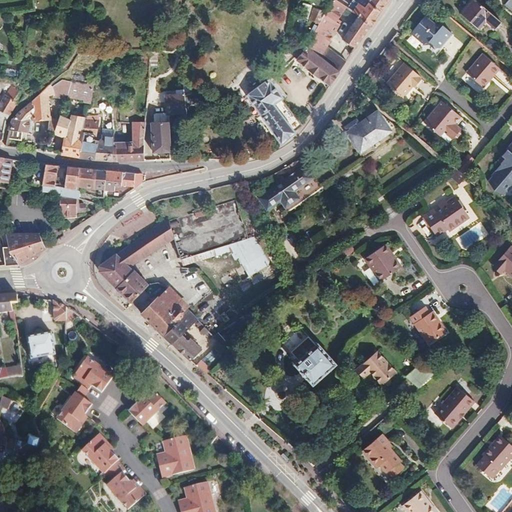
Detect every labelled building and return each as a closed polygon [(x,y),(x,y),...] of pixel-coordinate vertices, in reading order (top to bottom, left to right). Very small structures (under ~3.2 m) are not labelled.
[(305,48),(318,57),(326,46),(341,22),(339,21),(342,17),(339,16),(345,7),(335,0),(333,0),(323,17),(314,33),(305,48)] [(386,0),(369,0),(364,8),(357,3),(354,8),(351,6),(349,10),(358,16),(369,25),(386,0)] [(493,28),(499,22),(473,0),(471,0),(459,14),(476,29),(483,19),(493,28)] [(314,33),(323,17),(315,13),(306,28),(314,33)] [(369,25),(358,16),(343,39),(354,47),(369,25)] [(434,20),(430,25),(422,18),(408,35),(420,45),(427,45),(428,44),(432,48),(438,47),(450,33),(434,20)] [(339,70),(346,60),(326,46),(318,57),(339,70)] [(318,57),(305,48),(296,61),(330,84),(339,70),(318,57)] [(482,55),(466,74),(483,88),(490,81),(488,79),(492,75),(493,77),(499,70),(482,55)] [(419,79),(419,78),(404,64),(386,84),(402,99),(412,87),(414,88),(420,81),(419,79)] [(20,78),(22,72),(10,69),(9,75),(20,78)] [(17,83),(0,75),(0,88),(6,91),(0,99),(0,145),(6,119),(24,92),(18,90),(17,83)] [(27,133),(27,130),(29,118),(33,119),(33,121),(49,119),(48,98),(53,96),(53,99),(65,102),(67,96),(72,81),(62,78),(51,87),(49,84),(13,118),(10,128),(7,139),(21,142),(22,132),(27,133)] [(72,81),(67,96),(83,99),(83,104),(89,105),(93,86),(92,78),(91,78),(85,84),(72,81)] [(274,105),(282,99),(283,97),(269,79),(245,98),(281,143),(295,132),(294,131),(274,105)] [(190,94),(182,97),(183,110),(203,99),(200,91),(190,94)] [(183,110),(182,97),(182,94),(164,95),(165,116),(167,116),(183,115),(183,110)] [(113,115),(115,115),(116,105),(113,105),(112,95),(105,95),(104,104),(103,104),(102,109),(88,108),(87,116),(101,115),(105,115),(113,115)] [(302,124),(282,99),(274,105),(294,131),(302,124)] [(446,107),(441,103),(422,124),(435,136),(440,130),(445,135),(444,136),(450,141),(452,139),(455,139),(457,136),(457,134),(458,133),(459,132),(453,127),(460,119),(449,110),(448,112),(445,109),(446,107)] [(363,140),(366,145),(368,144),(388,129),(376,113),(369,119),(367,116),(358,122),(355,118),(348,123),(351,128),(347,131),(346,131),(354,144),(356,145),(363,140)] [(62,154),(78,157),(86,117),(83,117),(73,115),(71,118),(60,115),(57,124),(54,132),(53,133),(64,137),(62,154)] [(78,157),(101,159),(103,137),(98,141),(95,141),(98,119),(86,117),(78,157)] [(132,145),(113,145),(112,161),(144,160),(142,146),(145,121),(135,120),(132,145)] [(54,132),(57,124),(49,121),(46,129),(54,132)] [(151,121),(151,151),(167,151),(167,122),(151,121)] [(103,135),(103,137),(101,159),(112,161),(113,145),(114,136),(103,135)] [(370,147),(368,144),(366,145),(363,140),(356,145),(354,144),(352,145),(358,155),(370,147)] [(511,144),(496,163),(501,167),(497,171),(495,172),(493,174),(491,177),(491,178),(487,183),(493,192),(502,197),(511,187),(511,184),(511,183),(511,144)] [(313,151),(318,158),(322,155),(316,148),(313,151)] [(465,156),(453,170),(455,172),(460,176),(472,162),(465,156)] [(0,157),(0,182),(7,183),(12,159),(0,157)] [(43,184),(54,185),(57,166),(44,165),(41,184),(43,184)] [(66,186),(79,187),(79,168),(68,167),(66,186)] [(301,167),(282,179),(273,184),(267,188),(253,197),(261,209),(275,201),(279,207),(293,199),(289,192),(309,179),(301,167)] [(79,168),(79,187),(97,189),(97,196),(104,197),(104,188),(106,171),(79,168)] [(106,171),(104,188),(116,189),(117,184),(134,185),(134,188),(142,183),(142,174),(106,171)] [(447,177),(458,186),(464,179),(460,176),(455,172),(447,177)] [(272,181),(273,184),(282,179),(280,176),(272,181)] [(60,193),(60,186),(54,185),(43,184),(42,191),(60,193)] [(78,205),(79,187),(66,186),(60,186),(60,193),(59,215),(61,215),(78,214),(78,211),(84,212),(85,206),(78,205)] [(456,196),(447,202),(439,207),(434,210),(433,208),(422,215),(436,236),(447,229),(448,230),(469,217),(456,196)] [(241,198),(165,221),(174,236),(179,255),(233,239),(244,276),(265,270),(265,267),(267,266),(257,233),(252,235),(241,198)] [(437,203),(439,207),(447,202),(444,198),(437,203)] [(124,295),(141,278),(131,267),(174,236),(165,221),(96,268),(124,295)] [(10,248),(3,249),(5,267),(19,266),(45,249),(43,232),(9,234),(10,248)] [(337,251),(342,257),(357,248),(352,241),(337,251)] [(381,281),(399,269),(387,252),(390,250),(386,244),(365,258),(381,281)] [(511,248),(511,247),(494,268),(502,274),(505,271),(511,276),(511,248)] [(390,250),(387,252),(399,269),(401,267),(390,250)] [(366,273),(375,285),(381,281),(371,269),(366,273)] [(133,303),(150,287),(141,278),(124,295),(133,303)] [(182,306),(170,288),(160,298),(158,297),(142,314),(163,335),(179,318),(178,317),(184,311),(183,310),(186,307),(184,303),(182,306)] [(0,313),(13,312),(12,303),(18,303),(17,294),(0,295),(0,313)] [(133,305),(136,308),(147,296),(145,294),(133,305)] [(54,322),(66,321),(65,307),(64,307),(53,302),(54,322)] [(431,306),(429,308),(425,302),(410,311),(427,338),(444,327),(431,306)] [(163,335),(190,360),(202,348),(185,331),(198,318),(187,307),(186,307),(183,310),(184,311),(178,317),(179,318),(163,335)] [(231,325),(240,317),(232,309),(224,317),(231,325)] [(202,330),(205,333),(208,331),(210,329),(199,319),(198,321),(200,323),(198,324),(203,328),(202,330)] [(221,340),(215,346),(216,348),(221,343),(227,337),(220,330),(214,333),(221,340)] [(52,333),(29,338),(32,360),(56,355),(52,333)] [(319,344),(317,346),(310,338),(291,355),(298,362),(295,365),(313,386),(337,364),(319,344)] [(228,350),(221,343),(216,348),(223,355),(228,350)] [(389,380),(389,379),(396,373),(377,351),(356,370),(363,379),(369,373),(381,386),(387,386),(389,384),(389,380)] [(83,384),(85,382),(91,387),(101,394),(113,378),(87,358),(73,377),(83,384)] [(419,362),(409,373),(423,386),(434,376),(419,362)] [(25,377),(24,368),(1,371),(0,372),(0,380),(5,380),(19,377),(25,377)] [(81,386),(76,393),(83,399),(88,391),(81,386)] [(458,418),(468,407),(470,409),(476,402),(458,387),(434,414),(453,430),(461,420),(458,418)] [(148,388),(141,395),(143,398),(137,404),(127,413),(142,427),(165,405),(148,388)] [(0,398),(7,403),(10,400),(9,394),(2,392),(0,398)] [(75,434),(81,425),(79,423),(84,417),(92,406),(83,399),(76,393),(56,420),(75,434)] [(134,401),(137,404),(143,398),(141,395),(134,401)] [(33,441),(41,443),(45,436),(35,433),(33,441)] [(400,462),(388,448),(384,444),(387,441),(380,434),(360,451),(374,468),(378,466),(386,474),(400,462)] [(495,468),(498,470),(511,452),(511,446),(499,435),(481,455),(483,456),(475,465),(488,476),(495,468)] [(11,444),(14,437),(7,436),(3,457),(13,458),(16,446),(11,444)] [(81,453),(103,476),(116,465),(118,462),(109,452),(104,447),(107,445),(99,436),(81,453)] [(41,443),(33,441),(14,437),(11,444),(16,446),(13,458),(31,461),(41,443)] [(160,481),(193,472),(185,438),(162,444),(165,454),(166,460),(156,462),(160,481)] [(332,460),(326,465),(332,472),(338,467),(332,460)] [(137,488),(135,490),(129,484),(121,476),(124,473),(116,465),(103,476),(111,485),(107,489),(127,511),(130,511),(146,498),(137,488)] [(490,479),(498,470),(495,468),(488,476),(490,479)] [(184,489),(187,500),(188,506),(179,508),(179,511),(213,511),(206,484),(184,489)] [(421,492),(418,494),(427,506),(429,504),(421,492)] [(435,511),(429,504),(427,506),(418,494),(401,507),(404,511),(435,511)] [(179,508),(188,506),(187,500),(177,502),(179,508)]
